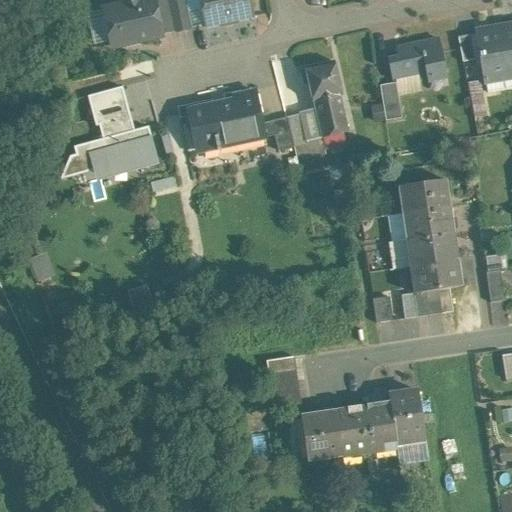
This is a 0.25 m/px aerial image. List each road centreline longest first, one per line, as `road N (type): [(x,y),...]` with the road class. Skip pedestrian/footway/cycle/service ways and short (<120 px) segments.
road 1 (track): [(334,365),(327,347),(281,329),(257,336),(236,357),(259,511)]
road 2 (residential): [(511,338),(334,365)]
road 3 (residential): [(301,32),(456,0)]
road 4 (residential): [(177,63),(301,32)]
